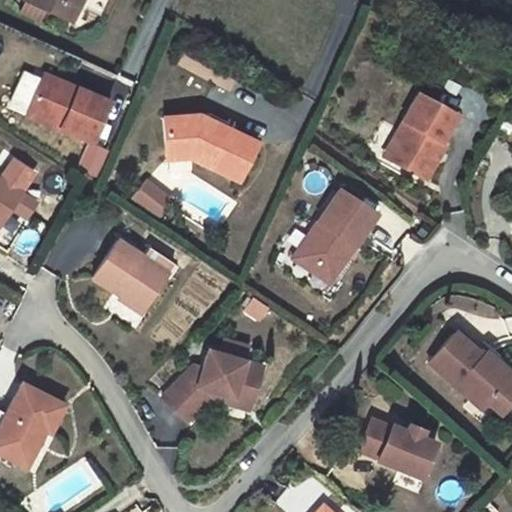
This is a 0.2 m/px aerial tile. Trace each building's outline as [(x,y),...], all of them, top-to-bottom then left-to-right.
[(38,20),(44,7),(27,0),(21,13),(38,20)] [(79,0),(27,0),(44,7),(70,20),(79,0)] [(79,0),(70,20),(79,24),(86,9),(101,16),(108,0),(79,0)] [(231,89),(238,76),(187,53),(181,67),(231,89)] [(41,78),(26,114),(92,142),(110,101),(77,87),(75,92),(41,78)] [(443,142),(457,115),(418,93),(402,121),(410,125),(391,160),(426,180),(446,143),(443,142)] [(208,113),(206,118),(207,119),(205,122),(219,128),(220,125),(226,128),(229,123),(208,113)] [(190,148),(190,158),(240,181),(258,143),(226,128),(220,125),(219,128),(205,122),(207,119),(206,118),(198,115),(163,117),(165,150),(190,148)] [(410,125),(402,121),(383,156),(391,160),(410,125)] [(190,148),(165,150),(166,160),(190,158),(190,148)] [(0,224),(11,208),(21,193),(0,179),(0,224)] [(152,183),(137,200),(155,215),(169,199),(152,183)] [(354,246),(374,215),(338,190),(292,259),(310,271),(315,265),(333,277),(346,258),(339,253),(347,242),(354,246)] [(35,202),(21,193),(11,208),(26,217),(35,202)] [(141,256),(117,240),(92,278),(143,311),(174,263),(147,246),(141,256)] [(354,246),(347,242),(339,253),(346,258),(354,246)] [(329,283),(333,277),(315,265),(310,271),(329,283)] [(485,351),(481,355),(454,332),(427,363),(469,400),(476,392),(487,402),(511,374),(485,351)] [(224,338),(220,353),(243,360),(247,345),(224,338)] [(206,390),(250,403),(261,366),(243,360),(220,353),(207,349),(202,368),(193,365),(162,397),(187,421),(200,408),(206,390)] [(511,374),(487,402),(501,414),(511,400),(511,374)] [(64,405),(21,384),(0,426),(0,454),(22,466),(40,428),(45,431),(51,433),(64,405)] [(250,403),(206,390),(200,408),(210,398),(248,410),(250,403)] [(476,392),(469,400),(481,410),(487,402),(476,392)] [(370,420),(357,451),(377,459),(376,461),(420,478),(434,443),(419,437),(404,431),(390,426),(389,427),(370,420)] [(407,424),(404,431),(419,437),(422,430),(407,424)] [(45,431),(40,428),(22,466),(27,468),(45,431)]
